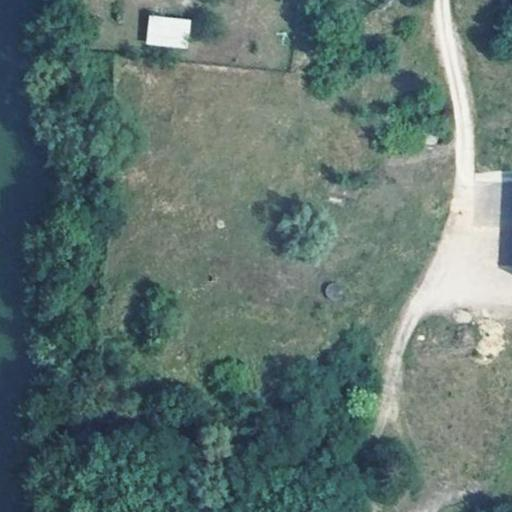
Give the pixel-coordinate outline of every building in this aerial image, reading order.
[(188,47),(190,18),(147,15),(145,44),(188,47)] [(365,123),(318,113),(312,137),(360,147),(365,123)] [(422,117),(419,117),(415,117),(412,119),(411,122),(410,125),(410,129),(412,132),(415,134),(418,135),(421,135),(424,133),(427,131),(428,128),(428,124),(427,121),(425,119),(422,117)] [(328,279),(328,276),(326,273),(323,271),(320,270),(317,270),(314,272),(312,274),(310,277),(310,281),(311,284),(314,286),(317,288),(320,288),(323,287),(326,285),(328,283),(328,279)] [(437,471),(487,475),(495,371),(438,367),(438,379),(412,377),(409,415),(441,418),(437,471)]
